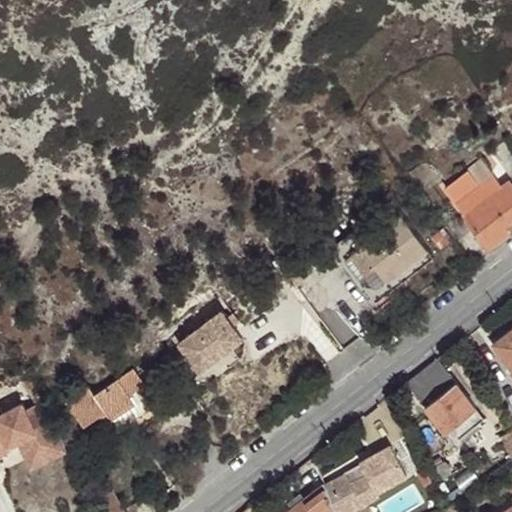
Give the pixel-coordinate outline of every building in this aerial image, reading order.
[(483,159),(447,187),(495,250),(511,237),(511,179),(511,177),(502,184),(483,159)] [(408,174),(416,183),(434,171),(426,161),(408,174)] [(402,213),(341,261),(374,304),(435,256),(402,213)] [(455,241),(474,267),(491,253),(471,228),(455,241)] [(511,330),(494,344),(511,366),(511,330)] [(219,361),(238,385),(274,357),(256,334),(253,337),(252,335),(219,361)] [(438,358),(407,382),(446,429),(476,406),(438,358)] [(117,430),(154,406),(141,387),(145,385),(135,369),(95,395),(90,387),(69,401),(85,426),(100,417),(103,422),(109,418),(117,430)] [(0,458),(23,446),(36,470),(68,453),(37,396),(0,415),(0,458)] [(158,403),(154,406),(117,430),(123,439),(164,412),(158,403)] [(476,406),(446,429),(455,440),(484,417),(476,406)] [(511,454),(511,429),(501,435),(511,454)] [(339,511),(351,511),(353,511),(381,495),(379,491),(410,473),(394,445),(363,462),(364,464),(346,474),(347,475),(328,486),(339,511)] [(379,491),(381,495),(412,478),(410,473),(379,491)] [(339,511),(328,486),(325,482),(306,497),(293,507),(286,511),(339,511)] [(99,498),(107,511),(126,511),(114,490),(99,498)] [(289,501),(293,507),(306,497),(302,491),(289,501)]
